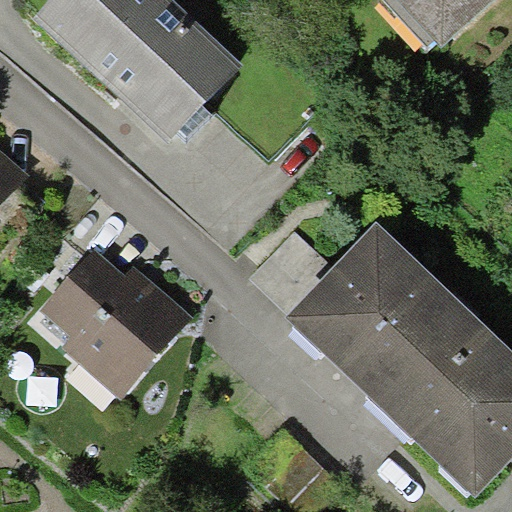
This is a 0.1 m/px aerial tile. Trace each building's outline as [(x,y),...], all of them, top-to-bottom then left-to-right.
[(171,151),(243,75),(163,0),(68,0),(42,28),(171,151)] [(395,0),(444,54),(503,0),(395,0)] [(0,213),(30,181),(0,154),(0,213)] [(476,507),(511,470),(511,362),(462,314),(377,232),(339,271),(299,232),(251,282),(291,321),(288,325),(476,507)] [(121,403),(194,320),(135,268),(124,280),(96,255),(43,314),(72,339),(61,351),(121,403)] [(337,511),(350,499),(282,432),(245,469),(287,511),(337,511)]
